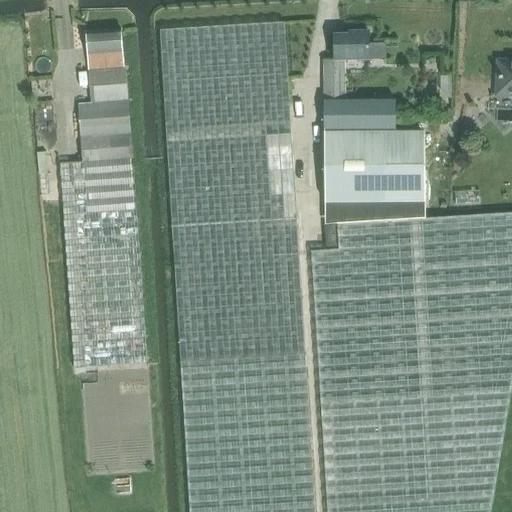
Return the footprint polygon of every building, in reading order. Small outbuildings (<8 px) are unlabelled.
[(315,511),(300,273),(285,23),(160,31),(190,511),(315,511)] [(147,363),(133,159),(126,68),(124,68),(121,29),(86,30),(91,103),(78,104),(83,162),(60,164),(74,369),(147,363)] [(327,226),(424,220),(423,134),(396,134),(396,102),(389,102),(389,100),(345,101),(345,61),(370,61),(369,33),(349,33),(350,36),(334,36),(334,61),(324,62),(327,226)] [(511,62),(499,62),(497,95),(511,95),(511,62)] [(490,511),(511,386),(511,214),(424,220),(327,226),(327,252),(311,252),(327,511),(490,511)]
